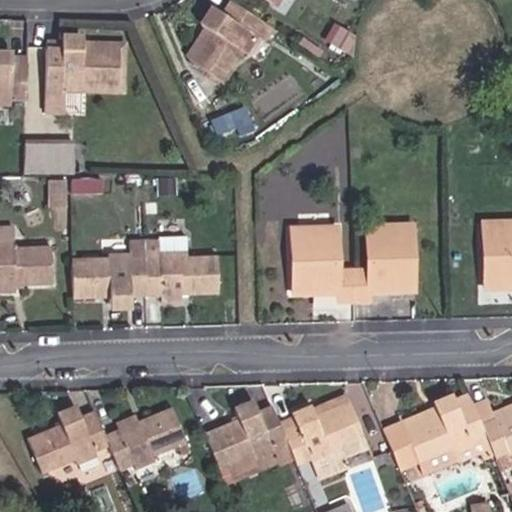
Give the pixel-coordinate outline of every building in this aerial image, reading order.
[(197,49),(230,71),(252,37),(258,41),(271,21),(274,23),(280,12),(261,0),(215,0),(210,8),(221,15),(197,49)] [(360,35),(363,28),(344,15),(333,30),(358,46),(360,35)] [(66,35),(52,35),(52,105),(65,105),(65,85),(89,85),(89,75),(121,75),(122,34),(88,35),(89,28),(66,28),(66,35)] [(35,93),(35,55),(17,55),(17,48),(0,48),(0,98),(18,98),(18,93),(35,93)] [(302,72),(298,62),(284,65),(287,78),(302,72)] [(121,85),(121,75),(89,75),(89,85),(121,85)] [(87,133),(34,132),(34,164),(87,163),(87,133)] [(49,172),(50,200),(65,199),(65,172),(49,172)] [(511,213),(481,213),(480,280),(511,280),(511,213)] [(0,215),(0,229),(15,229),(14,215),(0,215)] [(340,299),(358,299),(357,259),(339,259),(339,221),(295,219),(295,284),(339,284),(340,299)] [(357,259),(358,299),(373,299),(373,284),(420,284),(418,219),(370,220),(371,258),(357,259)] [(160,245),(147,245),(147,282),(159,282),(160,290),(182,289),(182,282),(216,281),(215,244),(178,245),(178,225),(160,225),(160,239),(160,245)] [(0,283),(11,284),(11,276),(48,276),(47,238),(15,239),(15,229),(0,229),(0,283)] [(133,283),(147,282),(147,245),(130,245),(129,233),(107,234),(107,244),(71,245),(72,283),(106,283),(106,290),(133,289),(133,283)] [(497,391),(481,397),(489,418),(505,412),(502,405),(497,391)] [(459,463),(500,448),(489,418),(481,397),(479,392),(463,398),(462,394),(438,402),(441,408),(408,419),(424,461),(454,450),(459,463)] [(361,393),(327,404),(328,408),(362,397),(361,393)] [(306,418),(290,423),(304,456),(304,457),(316,453),(319,460),(341,453),(338,444),(375,430),(362,397),(328,408),(327,404),(304,412),(306,418)] [(229,463),(238,460),(251,455),(255,463),(284,451),(289,462),(304,456),(290,423),(288,417),(283,404),(268,409),(264,400),(241,409),(245,418),(215,428),(229,463)] [(500,448),(502,454),(511,449),(511,400),(502,405),(505,412),(489,418),(500,448)] [(115,430),(106,406),(93,411),(89,403),(70,411),(73,419),(30,434),(44,470),(80,458),(83,465),(103,458),(100,450),(120,444),(120,443),(115,430)] [(120,443),(120,444),(129,467),(143,462),(146,469),(167,461),(164,453),(186,444),(190,453),(200,449),(184,404),(151,416),(147,406),(124,415),(128,425),(115,430),(120,443)] [(288,417),(290,423),(306,418),(304,412),(288,417)] [(392,425),(408,467),(424,461),(408,419),(392,425)] [(375,430),(338,444),(341,453),(378,439),(375,430)] [(289,462),(284,451),(255,463),(251,455),(238,460),(246,479),(289,462)] [(316,453),(304,457),(307,464),(319,460),(316,453)] [(77,488),(56,502),(62,511),(64,511),(84,500),(77,488)] [(494,511),(493,498),(475,501),(476,511),(494,511)] [(362,511),(358,500),(326,511),(362,511)]
